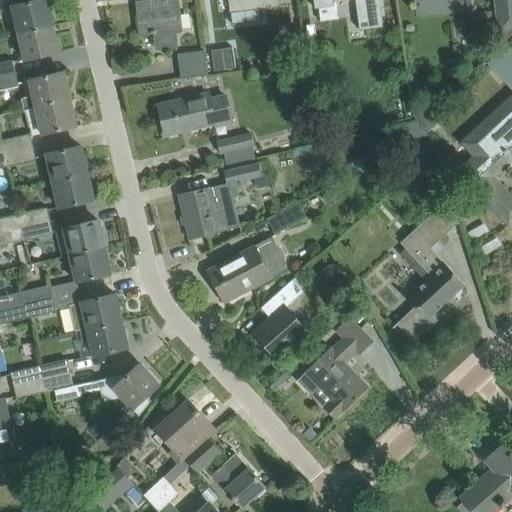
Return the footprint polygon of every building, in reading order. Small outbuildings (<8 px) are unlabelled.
[(37,0),(12,6),(19,33),(52,25),(46,0),(37,0)] [(179,15),(177,0),(144,0),(144,1),(137,2),(140,34),(150,32),(151,34),(154,33),(156,49),(176,47),(174,30),(181,29),(181,28),(174,29),(173,16),(179,15)] [(279,5),(277,0),(227,0),(231,25),(261,22),(259,8),(279,5)] [(313,0),(314,9),(335,6),(333,0),(355,0),(360,31),(383,28),(379,0),(313,0)] [(416,0),(418,16),(444,13),(441,0),(416,0)] [(52,25),(19,33),(25,60),(58,53),(52,25)] [(233,47),(212,50),(215,72),(237,69),(233,47)] [(208,76),(204,51),(178,55),(181,79),(208,76)] [(12,61),(0,63),(0,77),(15,74),(12,61)] [(20,113),(24,112),(70,101),(63,72),(28,80),(32,97),(21,99),(22,102),(18,102),(20,113)] [(15,74),(0,77),(0,90),(18,87),(15,74)] [(208,93),(158,106),(165,135),(215,124),(215,127),(232,123),(225,96),(210,99),(208,93)] [(511,93),(458,143),(472,158),(458,171),(508,225),(511,221),(511,196),(494,178),(511,161),(511,93)] [(34,136),(41,134),(76,126),(70,101),(24,112),(28,128),(33,127),(34,136)] [(251,133),(217,141),(221,155),(255,147),(251,133)] [(4,156),(32,149),(29,136),(1,142),(4,156)] [(45,154),(52,184),(87,176),(80,146),(45,154)] [(32,149),(4,156),(7,169),(35,162),(32,149)] [(224,172),(227,184),(235,182),(269,174),(267,162),(224,172)] [(93,200),(87,176),(52,184),(58,208),(93,200)] [(209,188),(179,195),(190,239),(219,232),(212,202),(239,196),(235,182),(227,184),(209,188)] [(415,306),(392,327),(393,328),(397,325),(413,342),(458,300),(457,299),(456,301),(452,296),(464,285),(430,248),(458,222),(450,196),(400,243),(431,276),(407,298),(415,306)] [(299,203),(268,219),(275,234),(307,217),(299,203)] [(47,210),(18,217),(20,229),(50,222),(47,210)] [(18,217),(0,220),(0,233),(20,229),(18,217)] [(62,228),(69,257),(104,249),(97,220),(62,228)] [(20,229),(0,233),(0,246),(23,241),(20,229)] [(270,238),(254,246),(207,271),(224,303),(270,278),(287,270),(285,267),(285,256),(282,249),(273,242),(270,238)] [(110,274),(104,249),(69,257),(75,282),(110,274)] [(336,263),(320,271),(327,286),(343,277),(336,263)] [(286,307),(302,292),(291,281),(261,308),(269,317),(252,332),(274,356),(289,343),(292,347),(309,332),(286,307)] [(23,307),(52,301),(49,287),(20,294),(23,307)] [(0,298),(0,312),(23,307),(20,294),(0,298)] [(122,323),(115,294),(68,305),(75,334),(122,323)] [(52,301),(23,307),(26,321),(55,314),(52,301)] [(23,307),(0,312),(0,326),(26,321),(23,307)] [(359,354),(372,342),(348,318),(335,330),(343,338),(330,351),(329,349),(306,371),(333,399),(324,408),(334,418),(343,410),(344,410),(367,388),(343,364),(356,351),(359,354)] [(122,323),(75,334),(77,344),(89,341),(93,356),(127,348),(122,323)] [(40,382),(69,375),(66,362),(37,368),(40,382)] [(146,397),(158,385),(139,364),(127,375),(126,374),(99,380),(104,403),(122,399),(139,415),(151,401),(146,397)] [(12,389),(40,382),(37,368),(9,375),(12,389)] [(72,388),(69,375),(40,382),(43,394),(72,388)] [(40,382),(12,389),(15,401),(43,394),(40,382)] [(3,398),(0,398),(0,429),(10,427),(3,398)] [(184,457),(184,458),(207,437),(214,430),(188,401),(176,413),(172,409),(154,425),(174,447),(170,450),(179,461),(184,457)] [(10,427),(0,429),(0,456),(16,452),(10,427)] [(309,430),(304,436),(310,441),(315,436),(309,430)] [(207,437),(184,458),(197,472),(220,451),(207,437)] [(27,445),(31,459),(60,452),(56,439),(27,445)] [(484,477),(461,497),(474,511),(493,511),(511,495),(511,458),(502,446),(487,460),(497,472),(487,481),(484,477)] [(265,486),(235,453),(212,474),(242,508),(265,486)] [(124,457),(117,466),(128,479),(130,481),(137,472),(124,457)] [(117,466),(87,494),(89,495),(104,511),(133,484),(130,481),(128,479),(117,466)] [(172,469),(163,477),(170,484),(179,477),(172,469)] [(163,477),(144,494),(159,511),(169,501),(178,493),(170,484),(163,477)] [(208,488),(201,495),(209,504),(211,505),(218,499),(208,488)]
